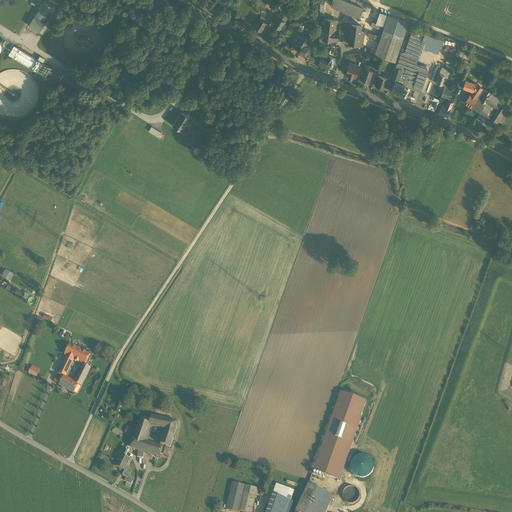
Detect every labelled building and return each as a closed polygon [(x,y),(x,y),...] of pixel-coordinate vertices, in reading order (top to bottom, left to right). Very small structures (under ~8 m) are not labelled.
[(45,0),(43,4),(35,17),(42,22),(54,2),(50,0),(45,0)] [(258,0),(256,6),(262,10),(266,2),(262,0),(258,0)] [(332,0),(330,6),(360,18),(363,9),(342,0),(332,0)] [(267,19),(270,21),(273,16),(262,10),(260,13),(268,17),(267,19)] [(379,12),(375,23),(384,27),(388,15),(379,12)] [(277,16),(285,21),(288,17),(285,14),(284,16),(280,13),(277,16)] [(408,22),(388,15),(384,27),(380,40),(375,54),(382,57),(395,61),(408,22)] [(284,23),(285,21),(277,16),(276,18),(275,19),(273,23),(280,29),(281,28),(283,29),(286,25),(284,23)] [(42,22),(35,17),(34,18),(34,17),(29,26),(39,32),(44,24),(42,22)] [(89,18),(83,18),(78,18),(73,20),(68,23),(65,27),(62,32),(61,38),(61,44),(63,50),(67,54),(72,58),(78,61),(84,61),(90,60),(96,57),(100,53),(102,48),(104,42),(104,34),(101,28),(97,23),(93,20),(89,18)] [(254,27),(261,32),(266,23),(259,18),(254,27)] [(320,39),(337,41),(338,35),(338,30),(336,30),(335,30),(336,20),(324,19),(322,33),(321,33),(320,33),(319,39),(320,39)] [(267,22),(261,31),(265,33),(271,24),(267,22)] [(380,40),(384,27),(375,23),(372,22),(370,26),(380,29),(378,35),(368,32),(367,36),(380,40)] [(350,36),(359,37),(360,31),(361,25),(351,24),(350,36)] [(370,26),(368,32),(378,35),(380,29),(370,26)] [(411,33),(422,37),(424,32),(424,31),(413,27),(411,33)] [(424,31),(424,32),(443,39),(444,37),(425,30),(424,31)] [(438,53),(443,39),(424,32),(422,37),(426,39),(423,48),(438,53)] [(404,51),(416,56),(422,37),(411,33),(404,51)] [(358,44),(359,37),(350,36),(350,37),(349,43),(358,44)] [(299,44),(300,44),(304,46),(307,40),(302,37),(300,41),(299,44)] [(426,39),(422,37),(416,56),(418,57),(419,57),(423,48),(426,39)] [(309,48),(304,46),(300,44),(297,49),(296,51),(306,56),(309,48)] [(41,62),(13,46),(8,55),(35,72),(41,62)] [(416,63),(418,57),(416,56),(404,51),(402,50),(399,56),(411,61),(416,63)] [(319,64),(329,68),(333,57),(328,55),(327,58),(322,56),(319,64)] [(404,85),(421,91),(428,70),(427,67),(416,63),(411,61),(399,56),(396,67),(391,80),(394,81),(405,85),(404,85)] [(53,80),(58,73),(42,63),(37,71),(53,80)] [(348,76),(351,78),(352,76),(355,77),(359,66),(350,63),(348,67),(347,66),(346,70),(347,70),(346,74),(349,75),(348,76)] [(9,69),(5,70),(0,72),(0,114),(3,116),(8,118),(14,119),(18,118),(24,116),(29,113),(34,108),(37,103),(39,97),(39,91),(38,85),(35,79),(31,75),(26,71),(22,69),(15,68),(9,69)] [(361,80),(368,82),(372,71),(365,68),(361,80)] [(72,81),(60,74),(55,82),(67,89),(72,81)] [(436,83),(444,86),(448,77),(439,74),(436,83)] [(375,85),(384,89),(387,81),(387,79),(378,76),(375,85)] [(472,92),(473,92),(476,84),(465,80),(462,88),(472,92)] [(391,91),(401,95),(404,85),(405,85),(394,81),(391,91)] [(441,96),(450,98),(452,92),(451,91),(452,89),(448,87),(449,82),(447,81),(445,87),(444,87),(441,96)] [(465,103),(472,108),(478,98),(480,96),(484,90),(476,84),(473,92),(472,92),(465,103)] [(498,104),(506,109),(509,104),(501,98),(492,92),(488,97),(489,97),(495,102),(498,104)] [(483,106),(485,102),(489,97),(488,97),(486,96),(485,95),(481,100),(478,98),(472,108),(479,112),(481,109),(483,106)] [(503,95),(501,98),(509,104),(510,104),(511,101),(503,95)] [(495,102),(489,97),(485,102),(491,107),(495,102)] [(495,110),(502,115),(506,109),(498,104),(495,109),(495,110)] [(447,116),(450,109),(446,107),(442,106),(439,113),(447,116)] [(487,114),(490,110),(483,106),(481,109),(482,110),(487,113),(487,114)] [(488,119),(496,124),(499,120),(502,122),(505,118),(501,115),(502,115),(495,110),(491,116),(488,119)] [(183,133),(185,134),(188,130),(183,127),(187,122),(189,124),(192,119),(182,113),(173,126),(183,133)] [(476,119),(481,122),(484,117),(480,114),(476,119)] [(148,131),(158,138),(161,133),(158,131),(151,127),(149,130),(148,131)] [(6,269),(2,275),(9,279),(13,273),(6,269)] [(53,318),(44,314),(42,318),(51,322),(53,318)] [(83,365),(85,366),(85,365),(90,354),(70,344),(64,355),(67,357),(73,360),(75,361),(78,363),(78,362),(83,365)] [(64,363),(70,366),(73,360),(67,357),(64,363)] [(79,385),(81,386),(90,368),(85,365),(85,366),(83,365),(80,371),(81,372),(77,379),(76,378),(74,382),(79,384),(79,385)] [(62,367),(59,373),(58,373),(54,381),(59,384),(64,376),(66,374),(68,370),(62,367)] [(59,385),(74,393),(79,385),(79,384),(74,382),(64,376),(59,384),(59,385)] [(365,401),(341,392),(313,470),(339,480),(361,419),(359,418),(365,401)] [(151,418),(149,424),(149,426),(152,427),(165,430),(164,434),(174,437),(177,422),(151,417),(151,418)] [(135,434),(134,438),(144,441),(148,430),(151,431),(152,427),(149,426),(149,424),(140,421),(140,422),(137,431),(135,434)] [(112,431),(122,437),(123,433),(118,430),(119,430),(115,428),(114,430),(113,429),(112,431)] [(126,447),(131,448),(134,438),(135,434),(131,432),(126,447)] [(161,453),(168,455),(170,448),(174,437),(164,434),(160,445),(163,446),(161,453)] [(131,448),(152,455),(155,445),(147,442),(144,441),(134,438),(131,448)] [(152,455),(156,457),(160,446),(155,445),(152,455)] [(121,453),(117,461),(128,466),(131,460),(125,457),(128,451),(123,449),(124,448),(121,447),(119,452),(121,453)] [(368,477),(371,473),(373,469),(373,465),(371,461),(368,457),(364,456),(359,456),(355,457),(352,460),(350,465),(350,469),(352,473),(355,476),(359,478),(364,478),(368,477)] [(128,467),(128,466),(117,461),(115,466),(125,471),(126,472),(126,471),(128,469),(128,467)] [(238,511),(239,511),(243,511),(251,511),(257,489),(232,483),(228,501),(226,510),(233,511),(238,511)] [(308,484),(295,511),(296,511),(317,511),(326,493),(308,484)] [(276,485),(273,494),(290,501),(294,491),(276,485)] [(357,490),(355,488),(352,487),(348,487),(345,489),(343,492),(342,495),(343,499),(345,501),(348,503),(351,503),(355,502),(357,500),(359,497),(359,493),(357,490)] [(326,493),(317,511),(325,511),(333,496),(326,493)] [(266,511),(286,511),(290,501),(273,494),(266,511)]
